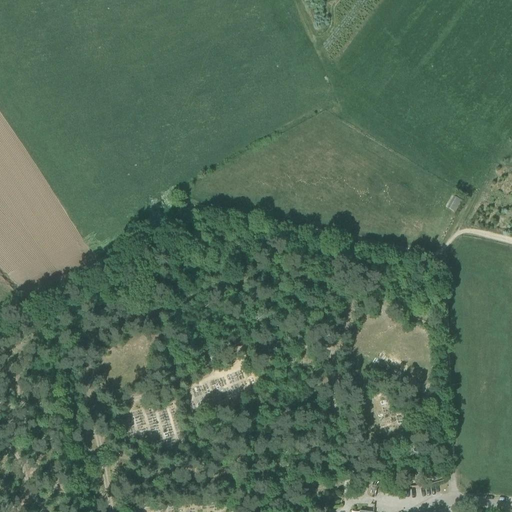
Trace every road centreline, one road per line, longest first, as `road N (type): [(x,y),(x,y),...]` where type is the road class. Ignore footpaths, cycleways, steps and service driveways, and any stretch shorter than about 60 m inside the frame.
road 1 (track): [(511,242),(462,232),(443,252),(453,499)]
road 2 (track): [(332,77),(354,119),(474,193),(455,235)]
